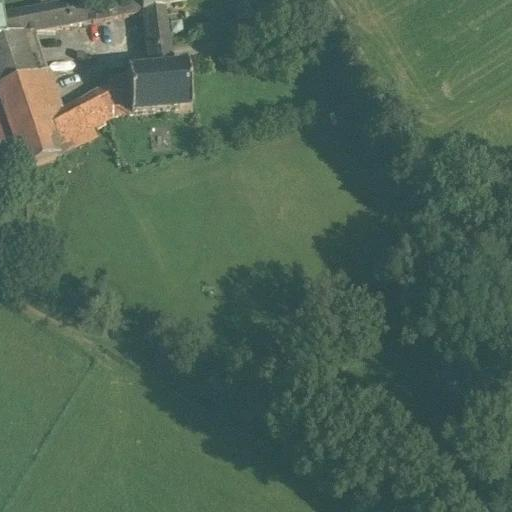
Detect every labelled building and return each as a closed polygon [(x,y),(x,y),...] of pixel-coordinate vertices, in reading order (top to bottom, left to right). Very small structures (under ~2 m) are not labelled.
[(119,0),(112,0),(29,16),(36,38),(124,22),(119,0)] [(166,0),(119,0),(124,22),(144,18),(152,77),(175,74),(164,13),(169,12),(166,0)] [(29,16),(3,21),(2,15),(0,15),(0,92),(48,75),(36,38),(29,16)] [(194,116),(190,72),(175,74),(152,77),(127,80),(127,83),(132,121),(135,121),(135,120),(194,116)] [(48,75),(0,92),(0,101),(23,175),(60,163),(57,152),(44,113),(59,109),(48,75)] [(101,97),(59,109),(44,113),(57,152),(104,128),(104,126),(112,122),(132,121),(127,83),(100,84),(101,97)] [(0,183),(23,175),(0,101),(0,183)]
